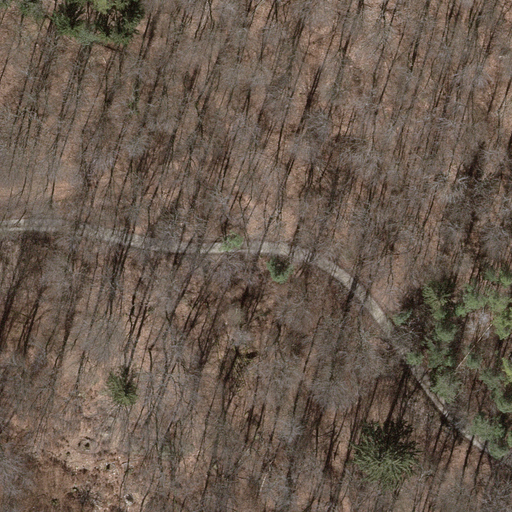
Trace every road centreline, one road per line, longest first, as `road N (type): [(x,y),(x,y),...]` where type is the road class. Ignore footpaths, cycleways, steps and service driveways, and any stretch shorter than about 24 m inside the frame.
road 1 (track): [(511,461),(450,412),(345,273),(308,251),(137,241),(61,221),(0,227)]
road 2 (track): [(0,197),(136,185),(188,169),(214,147),(224,114),(200,73),(32,0)]
